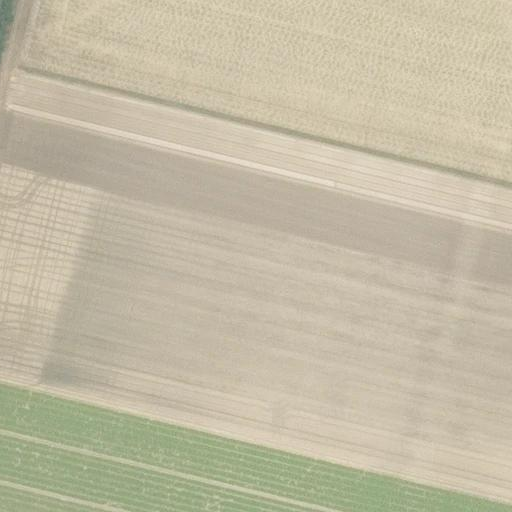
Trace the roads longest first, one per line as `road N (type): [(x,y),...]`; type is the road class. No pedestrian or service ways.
road 1 (track): [(394,511),(511,29)]
road 2 (track): [(511,163),(427,511)]
